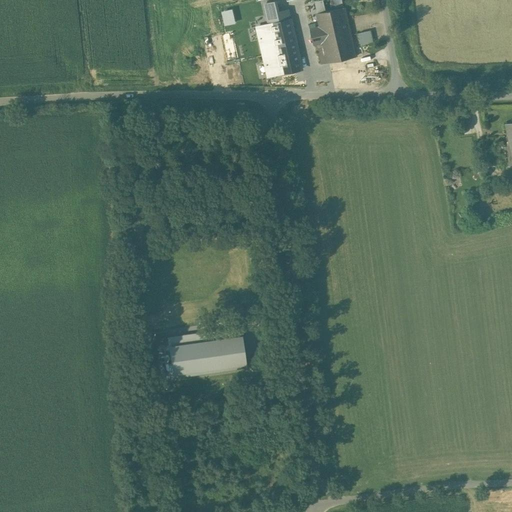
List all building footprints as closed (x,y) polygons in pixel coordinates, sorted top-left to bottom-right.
[(282,0),(264,4),(269,25),(257,27),(268,76),(300,69),(284,0),(282,0)] [(315,0),(313,1),(315,12),(325,10),(322,0),(315,0)] [(344,7),(316,14),(319,27),(320,29),(347,23),(344,7)] [(355,57),(347,23),(320,29),(319,27),(309,29),(312,45),(316,44),(320,64),(355,57)] [(354,34),(356,45),(373,42),(371,31),(354,34)] [(155,345),(160,380),(174,378),(174,377),(247,366),(242,332),(231,333),(231,328),(167,337),(168,344),(155,345)]
